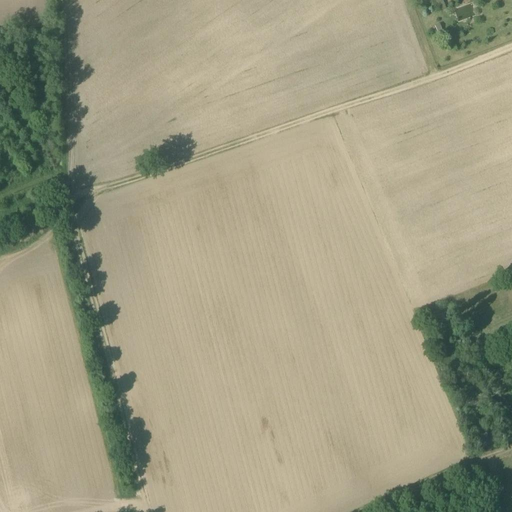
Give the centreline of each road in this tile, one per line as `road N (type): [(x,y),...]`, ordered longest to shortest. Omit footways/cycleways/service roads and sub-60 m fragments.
road 1 (track): [(511,47),(69,204)]
road 2 (track): [(69,204),(145,511)]
road 3 (track): [(370,511),(511,448)]
